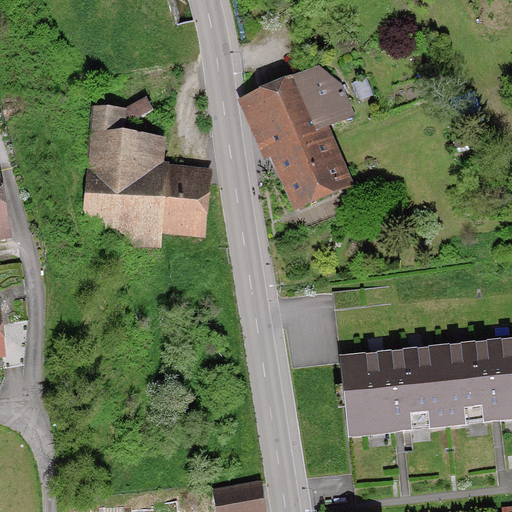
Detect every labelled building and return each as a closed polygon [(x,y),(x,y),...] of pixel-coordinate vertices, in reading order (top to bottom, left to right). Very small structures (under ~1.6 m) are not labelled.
[(340,189),(310,121),(329,113),(334,123),(350,116),(337,86),(329,89),(323,76),(315,79),(314,76),(294,85),(293,83),(245,104),(246,106),(251,104),(296,208),(340,189)] [(145,178),(147,163),(113,159),(115,142),(117,142),(120,114),(92,112),(82,219),(104,221),(102,241),(155,245),(157,232),(199,237),(205,185),(145,178)] [(0,356),(0,357),(0,355),(0,352),(23,355),(26,323),(0,325),(0,356)] [(449,430),(511,423),(511,345),(441,353),(449,430)] [(351,441),(449,430),(441,353),(342,365),(351,441)] [(213,488),(216,511),(266,511),(262,481),(213,488)]
